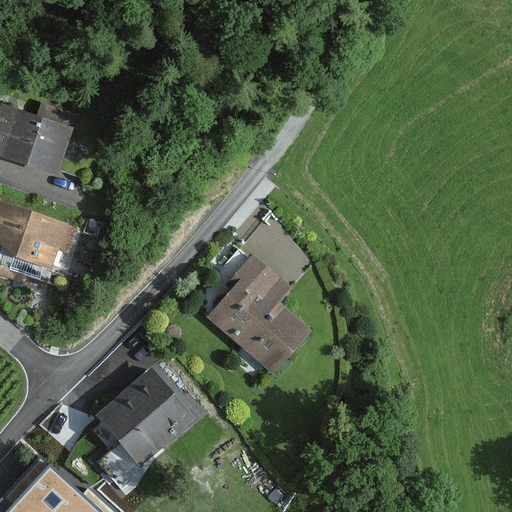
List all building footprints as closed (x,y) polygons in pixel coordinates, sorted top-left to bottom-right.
[(0,156),(58,175),(78,115),(39,102),(35,116),(2,105),(0,112),(0,156)] [(82,228),(0,200),(0,275),(25,284),(27,281),(47,288),(48,284),(58,288),(62,276),(66,277),(82,228)] [(292,288),(254,254),(225,286),(231,291),(208,317),(274,375),(312,332),(279,303),(292,288)] [(197,419),(154,367),(97,415),(123,445),(112,454),(128,473),(139,464),(141,467),(197,419)] [(109,511),(41,459),(0,501),(0,511),(109,511)]
